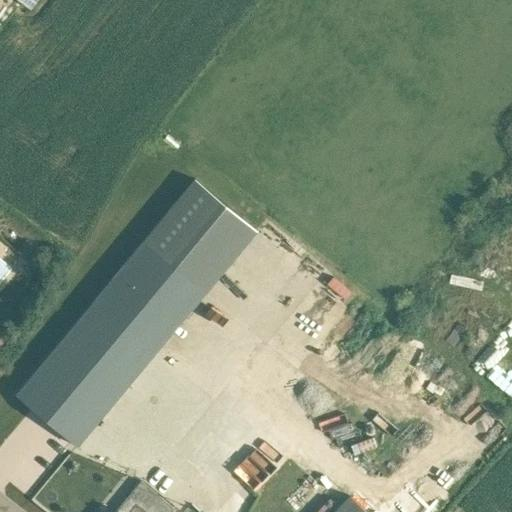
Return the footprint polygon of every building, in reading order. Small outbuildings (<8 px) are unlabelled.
[(14,0),(32,12),(40,0),(14,0)] [(144,238),(92,301),(155,354),(208,291),(144,238)] [(342,298),(347,290),(328,276),(322,284),(342,298)] [(511,316),(509,315),(476,374),(511,394),(511,393),(511,351),(511,348),(511,316)] [(141,481),(115,511),(171,511),(175,508),(141,481)] [(336,505),(329,511),(364,511),(346,494),(336,505)]
